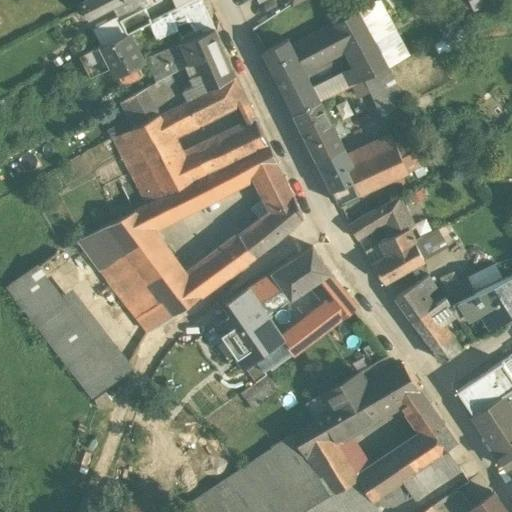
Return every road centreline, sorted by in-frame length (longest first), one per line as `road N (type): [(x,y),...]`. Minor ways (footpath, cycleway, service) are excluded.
road 1 (residential): [(219,0),(322,228),(436,396)]
road 2 (track): [(322,228),(158,338),(85,511)]
road 3 (residential): [(436,396),(511,508)]
